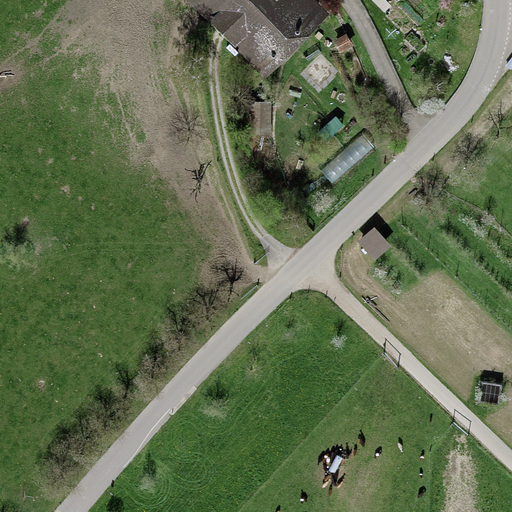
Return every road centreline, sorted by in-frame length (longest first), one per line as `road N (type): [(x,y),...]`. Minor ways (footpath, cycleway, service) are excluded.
road 1 (tertiary): [(71,511),(224,340),(455,113),(486,64),(497,0)]
road 2 (track): [(214,45),(217,108),(237,193),(291,274)]
road 3 (track): [(344,0),(362,21),(422,147)]
